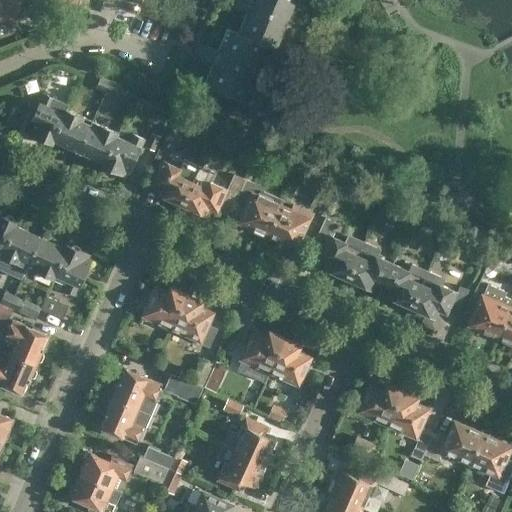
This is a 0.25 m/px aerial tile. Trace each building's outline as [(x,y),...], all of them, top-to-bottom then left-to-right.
[(45,0),(0,0),(0,18),(5,20),(8,12),(15,15),(21,0),(30,0),(26,10),(40,15),(45,0)] [(53,0),(75,8),(77,0),(53,0)] [(241,34),(263,44),(273,48),(292,0),(229,0),(228,2),(248,9),(251,11),(241,34)] [(263,44),(241,34),(231,29),(222,51),(199,41),(195,52),(218,61),(208,86),(240,99),(263,44)] [(106,93),(112,81),(102,76),(96,88),(106,93)] [(112,81),(106,93),(114,97),(120,84),(112,81)] [(65,112),(66,109),(69,104),(45,92),(40,102),(39,101),(27,126),(32,128),(30,133),(53,144),(55,138),(57,139),(62,127),(58,125),(64,112),(65,112)] [(62,127),(57,139),(80,150),(94,121),(66,109),(65,112),(64,112),(58,125),(62,127)] [(166,132),(177,137),(178,137),(188,114),(176,109),(166,132)] [(113,150),(119,137),(117,136),(119,132),(94,121),(80,150),(103,160),(109,148),(113,150)] [(154,151),(161,137),(151,132),(145,147),(154,151)] [(109,148),(103,160),(106,161),(103,166),(124,176),(126,171),(131,173),(143,148),(141,147),(145,139),(135,134),(131,143),(119,137),(113,150),(109,148)] [(182,204),(199,166),(184,158),(181,167),(164,159),(154,183),(162,186),(159,193),(182,204)] [(228,189),(218,184),(212,181),(215,173),(199,166),(182,204),(207,215),(210,207),(229,216),(233,207),(246,178),(235,173),(228,189)] [(281,206),(283,200),(264,191),(266,187),(246,178),(233,207),(242,211),(238,220),(268,234),(281,206)] [(324,209),(333,189),(320,184),(312,203),(324,209)] [(281,206),(268,234),(296,247),(312,212),(294,203),(291,210),(281,206)] [(13,238),(19,226),(17,225),(19,221),(0,212),(0,257),(4,250),(10,237),(13,238)] [(335,222),(325,217),(315,241),(325,246),(320,257),(328,261),(325,269),(348,279),(360,255),(344,248),(347,243),(333,236),(335,232),(332,230),(335,222)] [(10,237),(4,250),(6,250),(4,255),(29,266),(42,236),(19,226),(13,238),(10,237)] [(59,259),(65,246),(42,236),(29,266),(54,277),(56,273),(57,274),(62,261),(59,259)] [(62,261),(57,274),(70,280),(66,288),(76,293),(80,284),(81,285),(92,259),(88,257),(89,254),(69,245),(67,248),(65,246),(59,259),(62,261)] [(360,255),(348,279),(372,290),(376,282),(384,286),(394,264),(376,255),(373,261),(360,255)] [(429,270),(412,262),(408,270),(394,264),(384,286),(392,290),(388,297),(412,308),(423,284),(429,270)] [(458,292),(442,284),(445,278),(429,270),(423,284),(412,308),(435,319),(439,311),(447,315),(453,302),(462,306),(469,289),(461,286),(458,292)] [(498,337),(510,308),(511,304),(511,297),(506,295),(508,291),(489,283),(484,295),(470,324),(498,337)] [(172,326),(187,294),(172,287),(170,293),(157,287),(145,313),(172,326)] [(0,302),(10,307),(15,295),(5,291),(0,302)] [(187,294),(172,326),(205,341),(214,320),(210,318),(212,312),(199,306),(201,301),(187,294)] [(10,307),(14,309),(19,311),(24,299),(15,295),(10,307)] [(43,309),(65,319),(70,308),(48,298),(43,309)] [(0,317),(8,322),(14,309),(10,307),(0,302),(0,317)] [(511,308),(510,308),(498,337),(511,343),(511,308)] [(36,365),(36,364),(49,335),(14,320),(7,338),(17,342),(12,354),(36,365)] [(270,371),(285,339),(270,332),(267,337),(255,331),(242,358),(270,371)] [(285,339),(270,371),(299,384),(311,357),(298,351),(300,346),(285,339)] [(153,365),(159,354),(149,349),(144,361),(153,365)] [(0,383),(24,393),(36,365),(12,354),(7,366),(0,363),(0,383)] [(204,386),(215,363),(203,357),(192,381),(204,386)] [(124,401),(150,413),(155,401),(163,384),(125,367),(113,396),(124,401)] [(212,370),(205,385),(214,389),(221,374),(212,370)] [(197,400),(203,388),(179,376),(173,388),(197,400)] [(386,425),(401,391),(387,384),(384,389),(371,383),(360,408),(363,410),(362,414),(386,425)] [(401,391),(386,425),(411,437),(413,433),(416,434),(427,409),(414,403),(416,398),(401,391)] [(145,425),(150,413),(124,401),(113,396),(99,426),(137,443),(145,425)] [(239,417),(243,406),(227,399),(223,409),(239,417)] [(274,404),(269,415),(282,421),(287,410),(274,404)] [(0,438),(4,441),(13,418),(0,412),(0,438)] [(265,435),(268,427),(246,416),(238,434),(229,430),(223,444),(235,449),(265,462),(265,463),(276,440),(265,435)] [(471,463),(483,435),(455,422),(448,439),(434,432),(424,454),(439,461),(443,450),(471,463)] [(424,454),(434,432),(424,428),(412,456),(422,460),(424,454)] [(483,435),(471,463),(498,475),(511,448),(483,435)] [(370,460),(376,447),(358,439),(352,451),(370,460)] [(144,457),(169,468),(173,457),(148,446),(144,457)] [(265,462),(235,449),(229,462),(226,461),(217,479),(240,489),(243,481),(255,486),(260,474),(262,474),(265,468),(265,465),(265,462)] [(80,473),(121,491),(131,469),(120,464),(122,461),(112,456),(110,460),(89,451),(80,473)] [(170,468),(184,475),(190,460),(176,454),(170,468)] [(169,468),(144,457),(140,456),(134,470),(162,483),(164,480),(169,468)] [(409,481),(370,464),(367,471),(357,466),(353,474),(342,469),(336,482),(333,482),(331,487),(333,489),(331,492),(362,506),(374,511),(376,511),(383,498),(373,493),(378,480),(404,492),(409,481)] [(174,495),(178,487),(184,475),(169,468),(164,480),(162,483),(160,488),(174,495)] [(107,511),(111,511),(121,491),(80,473),(70,495),(91,504),(89,508),(98,511),(100,511),(101,509),(107,511)] [(497,505),(506,486),(496,481),(487,500),(497,505)] [(359,511),(362,506),(331,492),(330,496),(327,496),(325,501),(326,503),(322,511),(359,511)] [(203,493),(194,511),(229,511),(232,506),(203,493)]
